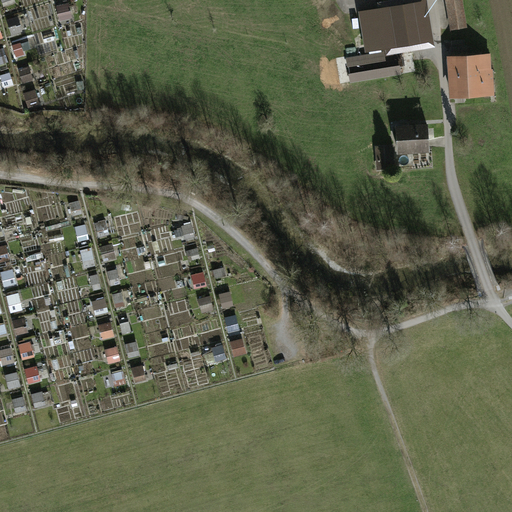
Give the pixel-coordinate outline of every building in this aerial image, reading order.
[(381,10),(360,13),(366,54),(436,44),(429,0),(399,0),(380,3),(381,10)] [(463,0),(447,0),(453,33),(468,30),(463,0)] [(56,7),(61,22),(74,18),(69,3),(56,7)] [(11,35),(23,33),(19,17),(7,20),(11,35)] [(464,40),(451,41),(452,48),(465,47),(464,40)] [(27,41),(13,45),(16,57),(30,53),(27,41)] [(453,57),(449,57),(450,64),(454,64),(456,95),(491,93),(490,79),(493,79),(492,69),(490,70),(489,55),(453,57)] [(19,62),(20,81),(37,80),(36,61),(19,62)] [(339,76),(347,76),(348,65),(340,64),(339,76)] [(10,72),(0,74),(3,87),(13,85),(10,72)] [(35,90),(24,94),(28,106),(39,102),(35,90)] [(429,125),(395,126),(396,156),(430,155),(429,125)] [(394,149),(377,148),(376,168),(392,169),(394,149)] [(95,222),(99,236),(116,232),(113,218),(95,222)] [(194,223),(182,224),(184,239),(195,238),(194,223)] [(75,227),(79,242),(89,239),(85,224),(75,227)] [(103,261),(116,259),(114,244),(101,246),(103,261)] [(0,246),(0,255),(8,254),(7,245),(0,246)] [(80,251),(85,268),(97,265),(91,247),(80,251)] [(224,267),(213,270),(216,280),(227,277),(224,267)] [(1,272),(4,288),(17,285),(14,269),(1,272)] [(117,269),(108,271),(111,286),(120,284),(117,269)] [(205,273),(192,274),(194,289),(207,287),(205,273)] [(93,290),(101,289),(99,275),(91,276),(93,290)] [(18,293),(7,296),(12,312),(23,309),(18,293)] [(105,297),(92,301),(96,316),(109,312),(105,297)] [(15,335),(28,333),(26,318),(13,320),(15,335)] [(131,332),(129,319),(121,320),(122,333),(131,332)] [(112,322),(99,325),(102,339),(116,336),(112,322)] [(234,357),(247,354),(243,339),(231,342),(234,357)] [(22,359),(35,357),(31,341),(19,344),(22,359)] [(130,359),(141,356),(137,342),(126,344),(130,359)] [(213,348),(215,362),(227,360),(225,345),(213,348)] [(109,364),(121,361),(118,346),(105,349),(109,364)] [(11,348),(0,351),(0,355),(4,367),(16,363),(11,348)] [(29,384),(42,380),(38,365),(24,369),(29,384)] [(133,367),(134,382),(146,381),(145,366),(133,367)] [(115,384),(125,381),(123,371),(113,374),(115,384)] [(9,390),(21,386),(18,372),(5,375),(9,390)] [(43,392),(32,394),(35,407),(46,405),(43,392)] [(17,413),(28,410),(23,397),(13,400),(17,413)]
